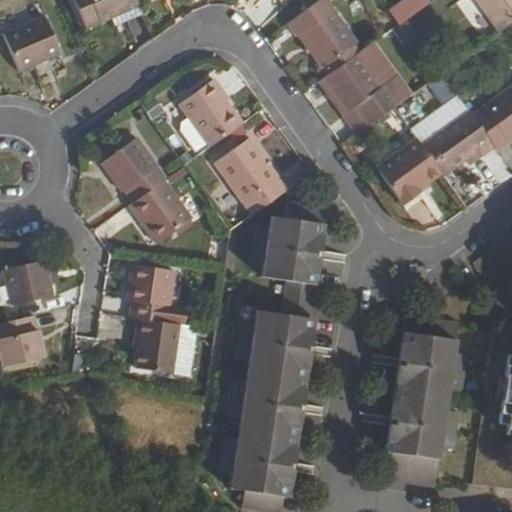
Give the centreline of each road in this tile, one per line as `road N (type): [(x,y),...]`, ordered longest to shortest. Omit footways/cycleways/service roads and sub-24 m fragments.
road 1 (residential): [(391,241),(246,35),(228,25),(206,26),(45,131)]
road 2 (residential): [(402,511),(329,497),(357,301),(367,262),(391,241)]
road 3 (residential): [(511,198),(449,241),(391,241)]
